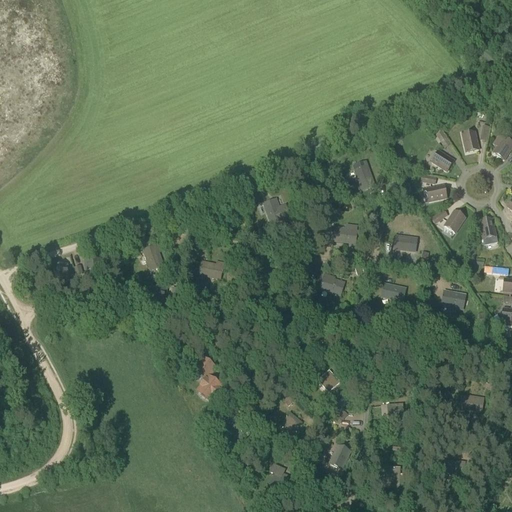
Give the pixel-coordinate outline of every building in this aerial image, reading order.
[(482,127),(480,142),(487,143),(489,129),(482,127)] [(435,137),(445,150),(451,146),(441,133),(435,137)] [(475,134),(462,137),(465,155),(478,152),(475,134)] [(511,149),(511,145),(503,140),(498,136),(492,145),(497,148),(493,155),(504,162),(511,149)] [(431,164),(446,174),(453,163),(438,153),(431,164)] [(368,166),(353,172),(360,195),(375,188),(368,166)] [(436,179),(421,177),(420,184),(435,187),(436,179)] [(446,200),(443,188),(426,191),(428,204),(446,200)] [(270,227),(284,222),(290,220),(285,206),(279,208),(277,200),(262,205),(270,227)] [(431,220),(435,226),(448,218),(443,212),(431,220)] [(444,228),(455,235),(465,220),(454,213),(444,228)] [(479,224),(484,247),(497,244),(496,238),(493,229),(492,221),(479,224)] [(335,228),(333,243),(355,246),(357,228),(346,226),(343,230),(335,228)] [(395,236),(393,252),(415,255),(417,240),(395,236)] [(164,268),(156,247),(142,252),(149,273),(164,268)] [(85,263),(86,279),(88,279),(88,278),(89,281),(90,283),(99,282),(101,280),(100,277),(102,277),(101,271),(105,271),(103,261),(85,263)] [(216,263),(215,266),(201,263),(198,277),(220,282),(224,265),(216,263)] [(318,269),(307,266),(305,275),(306,275),(303,286),(309,287),(311,280),(315,280),(318,269)] [(51,281),(54,280),(56,286),(71,282),(66,267),(48,272),(51,281)] [(73,269),(76,276),(82,274),(79,267),(73,269)] [(464,272),(472,277),(475,272),(468,267),(464,272)] [(258,284),(281,289),(284,274),(262,269),(258,284)] [(319,291),(340,299),(346,282),(324,275),(319,291)] [(503,294),(511,294),(511,281),(504,281),(503,294)] [(406,289),(383,285),(381,300),(403,305),(406,289)] [(149,299),(149,305),(164,307),(166,292),(147,290),(146,299),(149,299)] [(441,306),(463,311),(466,296),(444,292),(441,306)] [(501,324),(511,325),(511,311),(503,311),(501,324)] [(193,372),(204,381),(195,393),(210,405),(219,393),(224,397),(227,392),(208,377),(207,378),(205,377),(212,368),(203,361),(193,372)] [(341,384),(329,372),(317,383),(329,395),(341,384)] [(294,401),(288,396),(283,403),(288,408),(294,401)] [(459,412),(481,416),(484,400),(461,397),(459,412)] [(403,406),(386,407),(388,423),(404,422),(403,406)] [(334,421),(339,426),(348,416),(343,411),(334,421)] [(290,414),(279,426),(292,437),(302,425),(290,414)] [(223,435),(230,450),(245,443),(238,429),(223,435)] [(329,466),(341,471),(349,453),(337,448),(329,466)] [(441,476),(465,478),(466,464),(442,462),(441,476)] [(272,467),(269,475),(272,476),(269,485),(278,488),(278,489),(283,492),(285,487),(287,488),(289,484),(287,483),(289,479),(281,475),(282,473),(280,472),(280,470),(272,467)] [(400,469),(384,469),(384,485),(400,486),(400,469)]
